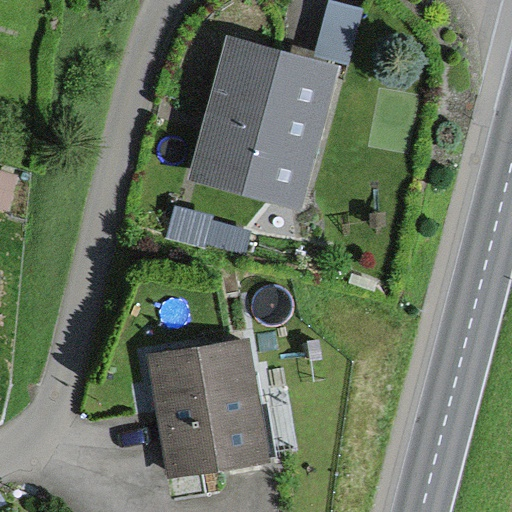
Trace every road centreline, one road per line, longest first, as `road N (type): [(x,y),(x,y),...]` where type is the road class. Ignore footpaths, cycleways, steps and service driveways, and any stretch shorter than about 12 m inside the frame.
road 1 (residential): [(172,0),(150,32),(32,451),(0,468)]
road 2 (secondary): [(511,165),(420,511)]
